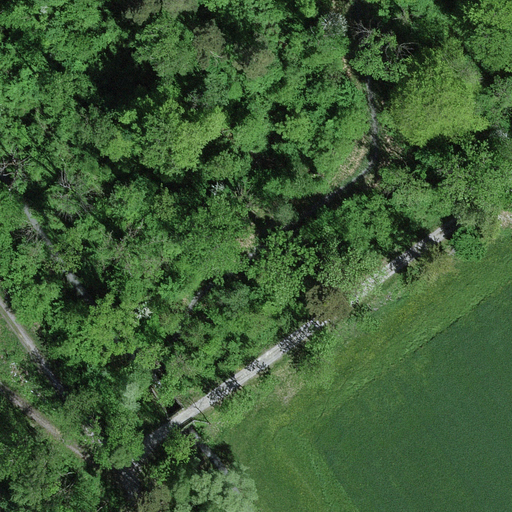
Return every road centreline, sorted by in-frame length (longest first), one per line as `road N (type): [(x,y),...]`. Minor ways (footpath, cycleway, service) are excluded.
road 1 (track): [(511,184),(118,468)]
road 2 (track): [(0,298),(146,511)]
